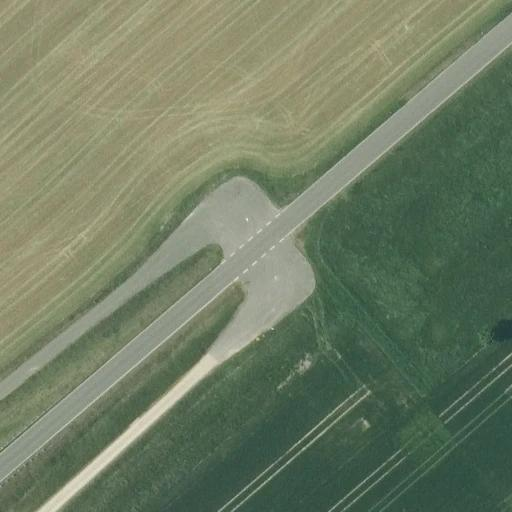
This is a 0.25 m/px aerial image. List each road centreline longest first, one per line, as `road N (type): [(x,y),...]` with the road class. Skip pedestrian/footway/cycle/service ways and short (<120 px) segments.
road 1 (track): [(0,393),(213,221),(233,217),(277,279),(279,299),(50,511)]
road 2 (residential): [(511,29),(0,466)]
